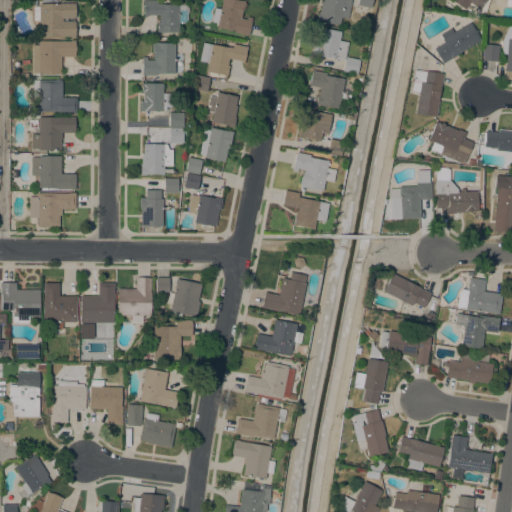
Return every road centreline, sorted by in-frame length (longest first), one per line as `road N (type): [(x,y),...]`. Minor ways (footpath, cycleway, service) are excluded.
road 1 (residential): [(192,511),(289,0)]
road 2 (residential): [(108,249),(110,0)]
road 3 (residential): [(239,250),(0,248)]
